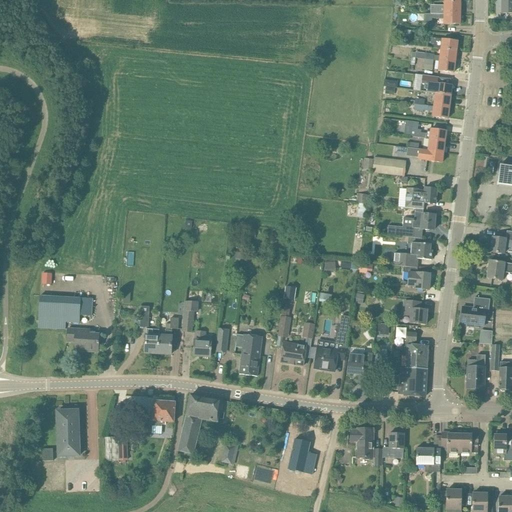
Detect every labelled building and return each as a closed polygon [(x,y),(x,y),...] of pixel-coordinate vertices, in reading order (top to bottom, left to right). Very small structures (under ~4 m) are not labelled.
[(511,0),(501,0),(502,14),(511,13),(511,0)] [(448,2),(445,2),(444,6),(431,5),(430,14),(460,15),(460,3),(448,2)] [(460,25),(460,15),(430,14),(424,14),(424,21),(432,21),(432,19),(440,19),(444,19),(444,24),(460,25)] [(433,48),(441,49),(456,51),(458,42),(427,38),(427,43),(434,44),(433,48)] [(433,61),(440,61),(455,63),(456,51),(441,49),(440,57),(434,56),(434,55),(416,52),(416,53),(412,52),(411,58),(424,59),(433,61)] [(455,63),(440,61),(438,72),(454,73),(455,63)] [(423,76),(421,91),(436,93),(436,94),(451,96),(452,87),(449,87),(437,85),(438,78),(423,76)] [(394,96),(395,88),(386,87),(385,95),(394,96)] [(436,94),(434,106),(449,108),(451,97),(451,96),(436,94)] [(415,104),(414,110),(424,111),(433,112),(433,117),(448,118),(449,108),(434,106),(424,105),(415,104)] [(430,139),(445,141),(447,132),(431,130),(431,131),(427,131),(426,134),(421,133),(421,130),(418,130),(419,122),(406,121),(404,135),(430,139)] [(430,139),(428,150),(444,152),(445,141),(430,139)] [(444,152),(428,150),(419,149),(408,148),(407,155),(417,156),(416,157),(427,159),(427,161),(443,163),(444,152)] [(372,170),(373,159),(364,159),(363,169),(372,170)] [(395,161),(374,159),(372,173),(394,175),(395,161)] [(511,168),(500,167),(498,183),(511,185),(511,168)] [(415,209),(423,210),(423,203),(424,203),(424,204),(436,205),(437,189),(424,188),(424,191),(419,190),(419,189),(406,188),(404,208),(415,209)] [(359,203),(359,205),(367,205),(367,204),(368,195),(357,194),(356,203),(359,203)] [(387,235),(408,237),(420,238),(421,230),(434,231),(435,214),(423,213),(423,210),(415,209),(414,219),(403,218),(402,227),(388,226),(387,235)] [(493,238),(491,253),(504,255),(505,248),(511,249),(511,232),(507,232),(506,240),(493,238)] [(403,267),(417,268),(418,260),(432,261),(432,251),(430,251),(431,244),(421,243),(422,239),(420,238),(408,237),(408,243),(412,243),(411,256),(395,254),(394,266),(403,267)] [(75,262),(75,273),(96,273),(96,263),(75,262)] [(324,272),(335,272),(335,262),(324,262),(324,272)] [(352,262),(351,271),(358,272),(359,262),(352,262)] [(511,265),(505,265),(505,264),(490,262),(487,279),(502,281),(503,272),(511,273),(511,265)] [(430,275),(417,274),(417,268),(403,267),(403,273),(408,273),(407,287),(416,288),(416,290),(429,291),(430,275)] [(294,301),(296,288),(285,287),(283,299),(294,301)] [(362,305),(365,295),(356,293),(353,303),(362,305)] [(40,296),(38,321),(38,329),(65,330),(65,323),(79,323),(79,316),(91,317),(92,299),(80,298),(40,296)] [(489,312),(490,300),(475,299),(474,309),(463,308),(461,324),(467,325),(467,327),(474,328),(475,326),(484,327),(486,311),(489,312)] [(198,302),(184,301),(182,332),(192,333),(194,311),(197,311),(198,302)] [(426,326),(428,310),(421,310),(421,302),(403,301),(402,316),(410,317),(409,324),(426,326)] [(148,328),(149,307),(141,306),(140,327),(148,328)] [(319,341),(314,368),(335,372),(336,359),(344,361),(350,317),(341,315),(340,324),(337,323),(336,332),(335,332),(334,343),(319,341)] [(279,317),(276,335),(277,335),(282,336),(287,337),(290,319),(288,318),(279,317)] [(166,336),(159,336),(158,354),(171,355),(172,337),(172,331),(172,329),(178,329),(179,318),(170,318),(170,324),(166,324),(166,336)] [(284,343),(280,363),(303,367),(304,357),(308,358),(311,338),(312,338),(314,323),(303,321),(301,336),(305,337),(304,347),(284,343)] [(381,324),(381,325),(378,324),(377,332),(380,332),(380,335),(388,335),(389,325),(381,324)] [(146,335),(145,353),(158,354),(159,336),(159,330),(153,330),(147,329),(146,335)] [(89,334),(89,331),(68,330),(67,342),(75,343),(74,351),(83,352),(83,350),(97,351),(98,335),(89,334)] [(211,341),(205,341),(205,333),(196,332),(195,340),(194,356),(210,357),(211,341)] [(427,370),(428,370),(429,347),(416,346),(417,334),(406,333),(405,347),(402,347),(401,356),(407,357),(407,369),(427,370)] [(228,336),(218,335),(216,352),(226,353),(228,336)] [(235,347),(243,348),(239,375),(257,377),(262,339),(237,335),(235,347)] [(499,346),(491,346),(491,359),(490,365),(490,371),(498,372),(499,346)] [(347,369),(347,371),(348,371),(347,374),(359,375),(358,383),(365,383),(370,384),(371,369),(373,354),(364,353),(363,356),(350,355),(349,363),(348,363),(348,369),(347,369)] [(375,370),(386,371),(387,355),(377,354),(375,370)] [(477,356),(477,361),(468,361),(466,390),(484,390),(485,365),(485,356),(477,356)] [(500,391),(501,393),(505,393),(506,391),(511,391),(511,363),(500,363),(500,369),(499,369),(499,391),(500,391)] [(400,378),(402,378),(426,380),(427,370),(407,369),(400,369),(400,378)] [(426,380),(402,378),(402,386),(398,386),(398,394),(405,395),(405,396),(425,397),(426,380)] [(191,395),(179,450),(194,453),(202,419),(222,423),(224,413),(220,412),(222,402),(191,395)] [(152,422),(152,427),(161,427),(162,425),(166,426),(166,423),(173,423),(175,403),(153,402),(152,422)] [(79,456),(78,411),(57,411),(58,457),(79,456)] [(374,430),(357,430),(357,431),(350,431),(350,442),(357,442),(357,458),(373,458),(374,430)] [(405,434),(390,433),(389,459),(402,459),(403,449),(404,450),(405,434)] [(448,453),(460,454),(460,435),(442,434),(442,443),(442,447),(448,448),(448,453)] [(479,435),(460,435),(460,454),(472,454),(478,454),(478,443),(479,435)] [(511,435),(495,436),(494,454),(505,455),(505,462),(511,461),(511,435)] [(118,438),(105,438),(105,462),(119,462),(118,438)] [(295,440),(288,468),(312,474),(316,458),(307,456),(310,443),(295,440)] [(234,465),(239,445),(225,442),(221,462),(234,465)] [(43,461),(53,461),(53,449),(43,449),(43,461)] [(374,449),(374,466),(382,467),(382,466),(382,459),(382,449),(374,449)] [(434,450),(417,449),(417,465),(425,465),(425,473),(441,473),(441,450),(434,450)] [(416,473),(416,465),(406,465),(405,473),(416,473)] [(337,477),(335,483),(341,486),(343,479),(337,477)] [(441,491),(441,500),(447,500),(446,511),(461,511),(462,491),(447,491),(441,491)] [(472,511),(487,511),(488,494),(473,494),(472,511)] [(511,511),(511,497),(499,497),(498,511),(511,511)]
